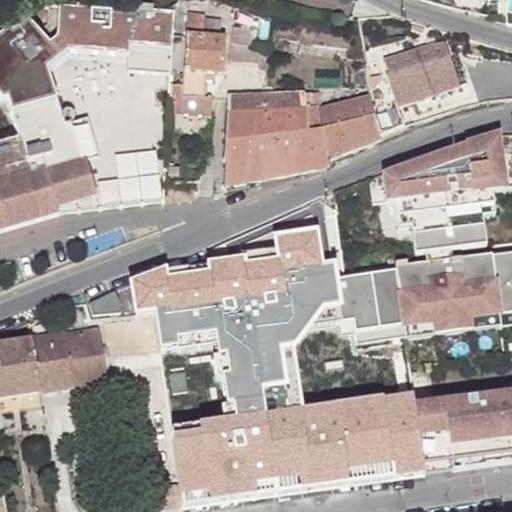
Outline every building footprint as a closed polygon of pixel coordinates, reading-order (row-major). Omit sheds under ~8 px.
[(202,19),(185,17),(184,39),(200,40),(202,19)] [(255,31),(229,28),(228,43),(253,46),(255,31)] [(184,39),(171,37),(171,54),(183,55),(184,39)] [(200,40),(184,39),(183,55),(182,73),(214,77),(220,76),(222,42),(200,40)] [(347,46),(288,40),(287,51),(346,57),(347,46)] [(253,46),(228,43),(226,61),(258,64),(259,46),(253,46)] [(439,45),(427,50),(442,94),(455,89),(439,45)] [(427,50),(391,62),(407,105),(442,94),(427,50)] [(391,62),(378,66),(389,96),(394,110),(407,105),(391,62)] [(363,63),(353,63),(356,84),(365,83),(363,63)] [(214,77),(182,73),(180,100),(204,101),(205,82),(214,82),(214,77)] [(315,93),(301,95),(303,113),(315,112),(316,111),(315,93)] [(266,97),(264,97),(264,115),(303,113),(301,95),(266,97)] [(316,111),(315,112),(318,145),(347,139),(357,149),(379,141),(373,126),(368,104),(367,95),(316,111)] [(389,96),(368,104),(373,126),(379,141),(402,131),(394,110),(389,96)] [(264,97),(224,99),(222,118),(264,115),(264,97)] [(264,115),(222,118),(220,164),(222,164),(220,190),(321,171),(318,145),(315,112),(303,113),(264,115)] [(503,137),(495,139),(501,191),(511,189),(511,158),(509,137),(503,137)] [(347,139),(318,145),(321,171),(326,168),(325,161),(357,149),(347,139)] [(396,170),(378,177),(382,207),(391,205),(404,204),(407,229),(411,258),(421,257),(448,254),(483,249),(480,219),(477,194),(488,193),(501,191),(495,139),(469,144),(396,170)] [(95,146),(87,147),(91,171),(99,169),(95,146)] [(87,147),(32,154),(32,156),(35,171),(42,194),(94,188),(91,171),(87,147)] [(32,156),(23,157),(26,173),(35,171),(32,156)] [(26,173),(0,179),(0,234),(51,219),(47,211),(45,202),(42,194),(35,171),(26,173)] [(382,207),(378,177),(365,182),(369,208),(382,207)] [(132,192),(95,197),(97,212),(110,210),(136,206),(134,198),(132,192)] [(488,193),(477,194),(480,219),(492,218),(488,193)] [(404,204),(391,205),(394,231),(407,229),(404,204)] [(288,237),(275,242),(279,252),(293,246),(288,237)] [(448,254),(421,257),(422,267),(448,264),(448,254)] [(327,255),(317,265),(325,274),(335,264),(327,255)] [(511,255),(488,259),(496,319),(511,316),(511,394),(412,408),(421,470),(480,462),(511,457),(511,255)] [(402,266),(392,267),(401,331),(496,319),(488,259),(448,264),(422,267),(402,270),(402,266)] [(182,311),(162,315),(167,342),(169,364),(178,421),(187,485),(190,505),(308,490),(305,463),(301,430),(337,423),(335,409),(324,327),(315,266),(280,296),(270,297),(182,311)] [(179,294),(182,311),(270,297),(258,282),(179,294)] [(163,295),(149,300),(152,310),(167,305),(163,295)] [(85,306),(71,307),(73,318),(87,317),(85,306)] [(162,315),(150,317),(154,345),(167,342),(162,315)] [(511,328),(511,316),(496,319),(498,331),(511,328)] [(150,317),(140,318),(144,346),(154,345),(150,317)] [(140,318),(96,321),(97,331),(100,353),(144,346),(140,318)] [(496,319),(401,331),(403,343),(498,331),(496,319)] [(349,323),(324,327),(335,409),(360,406),(349,323)] [(374,341),(376,338),(377,334),(377,330),(374,327),(371,324),(367,323),(363,325),(360,327),(357,330),(357,334),(358,338),(360,341),(363,344),(367,344),(371,343),(374,341)] [(97,331),(30,341),(39,397),(106,388),(100,353),(97,331)] [(30,341),(0,345),(0,402),(39,397),(30,341)] [(377,364),(379,361),(380,357),(379,353),(377,349),(374,347),(370,346),(366,347),(362,350),(360,353),(359,357),(360,360),(362,364),(366,366),(370,367),(374,366),(377,364)] [(380,386),(383,383),(384,379),(383,375),(380,371),(377,369),(373,368),(369,369),(366,371),(363,375),(363,379),(363,383),(365,386),(369,388),(373,389),(377,388),(380,386)] [(383,410),(385,406),(386,402),(385,399),(383,395),(379,392),(375,392),(371,392),(368,395),(366,398),(365,402),(366,406),(368,410),(371,412),(375,413),(379,412),(383,410)] [(39,397),(0,402),(0,416),(41,411),(39,397)] [(337,423),(301,430),(305,463),(342,458),(337,423)] [(422,478),(511,465),(511,457),(480,462),(421,470),(422,478)] [(130,499),(131,511),(167,511),(179,511),(178,507),(176,498),(175,488),(129,494),(130,499)] [(131,511),(130,499),(107,502),(108,511),(131,511)]
